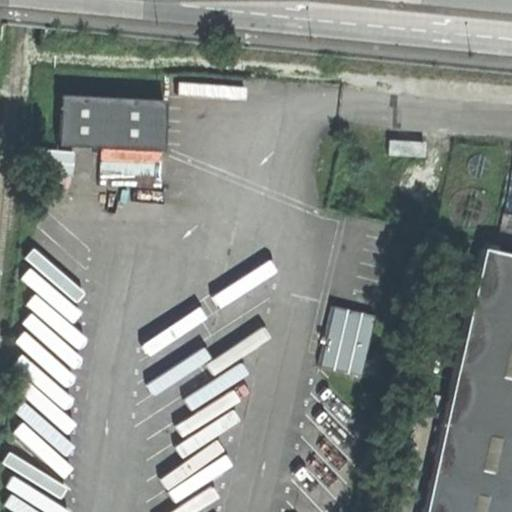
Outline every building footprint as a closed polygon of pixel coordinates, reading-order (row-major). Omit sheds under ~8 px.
[(57,142),(162,149),(165,98),(60,92),(57,142)] [(392,155),(426,156),(427,141),(393,140),(392,155)] [(476,181),(483,181),(489,179),(493,173),(492,164),(485,157),(476,157),(469,164),(468,173),(476,181)] [(456,228),(465,233),(475,233),(483,229),(490,223),(493,214),(490,201),(483,193),(472,189),(461,191),(453,197),(449,207),(450,220),(456,228)] [(421,511),(511,511),(511,251),(498,249),(499,247),(483,244),(421,511)] [(373,313),(331,304),(325,334),(318,365),(359,375),(373,313)]
